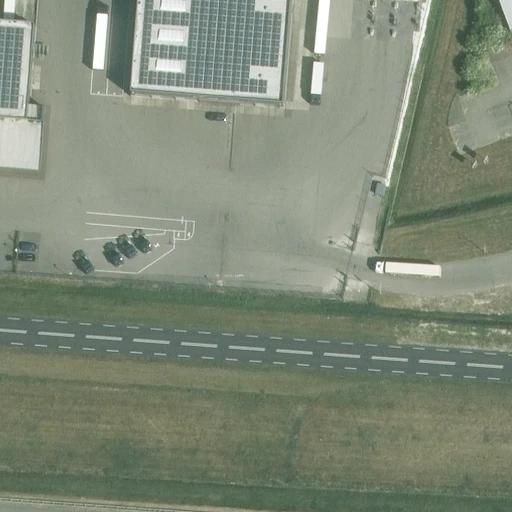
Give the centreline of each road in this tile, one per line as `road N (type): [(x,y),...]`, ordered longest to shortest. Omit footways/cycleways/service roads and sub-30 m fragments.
road 1 (secondary): [(0,328),(511,367)]
road 2 (unknown): [(320,0),(336,256),(144,163)]
road 3 (unknown): [(144,163),(115,146),(86,107),(80,55),(89,0)]
road 4 (unclassified): [(336,256),(411,278),(511,270)]
road 5 (unknown): [(0,191),(110,187),(144,163)]
